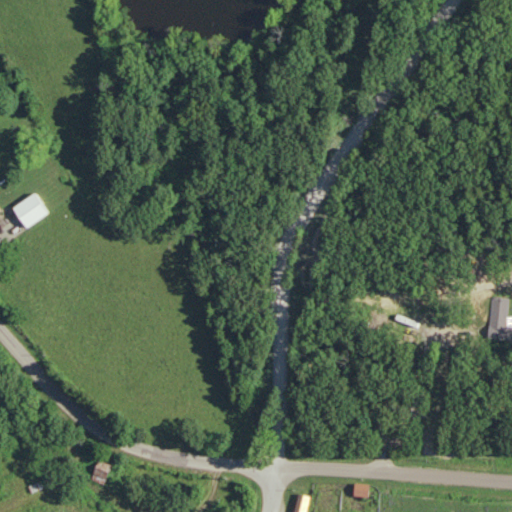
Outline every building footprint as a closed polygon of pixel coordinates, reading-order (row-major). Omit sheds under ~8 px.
[(23,230),(47,214),(32,192),(8,208),(23,230)] [(487,339),(506,340),(508,298),(488,297),(487,339)] [(119,472),(99,460),(89,476),(109,488),(119,472)] [(350,495),(366,497),(367,485),(351,484),(350,495)] [(291,511),(302,511),(306,497),(296,495),(291,511)]
